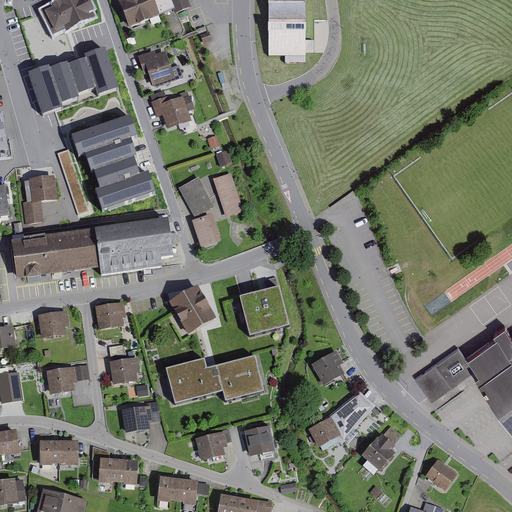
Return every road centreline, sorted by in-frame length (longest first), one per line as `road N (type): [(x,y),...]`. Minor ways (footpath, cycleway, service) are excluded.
road 1 (residential): [(511,493),(409,413),(366,365),(308,236)]
road 2 (residential): [(103,0),(195,275)]
road 3 (residential): [(97,437),(318,511)]
road 4 (residential): [(308,236),(253,98)]
road 5 (residential): [(253,98),(298,85),(330,56),(332,0)]
road 6 (residential): [(84,298),(97,437)]
road 7 (unclassified): [(0,40),(37,159)]
